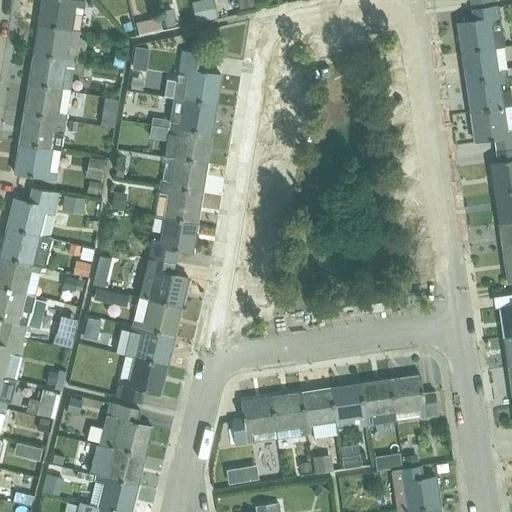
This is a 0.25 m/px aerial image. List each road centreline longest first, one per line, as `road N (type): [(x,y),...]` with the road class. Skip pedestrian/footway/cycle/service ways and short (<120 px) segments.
road 1 (residential): [(214,358),(270,67),(302,35),(416,13)]
road 2 (residential): [(416,13),(458,322)]
road 3 (residential): [(458,322),(214,358)]
road 4 (residential): [(458,322),(488,511)]
road 5 (residential): [(214,358),(182,511)]
